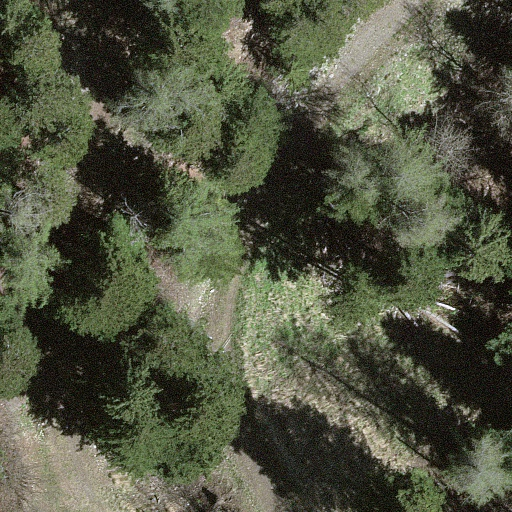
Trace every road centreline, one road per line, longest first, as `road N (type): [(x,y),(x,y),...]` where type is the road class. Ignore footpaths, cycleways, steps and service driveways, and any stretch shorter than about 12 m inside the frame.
road 1 (track): [(403,0),(300,114),(228,264),(211,340),(215,407),(280,511)]
road 2 (track): [(95,511),(61,433),(48,365),(55,278),(84,162),(94,67),(77,0)]
